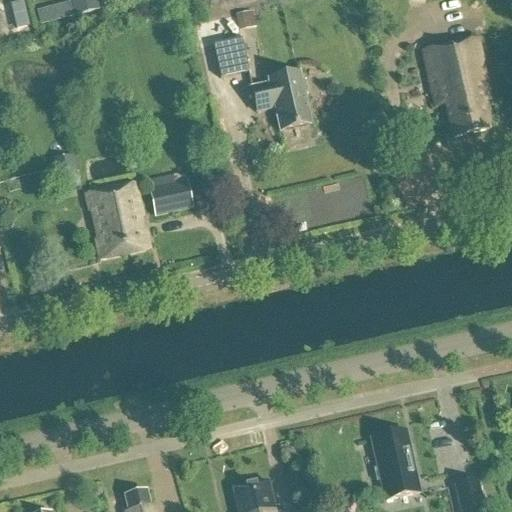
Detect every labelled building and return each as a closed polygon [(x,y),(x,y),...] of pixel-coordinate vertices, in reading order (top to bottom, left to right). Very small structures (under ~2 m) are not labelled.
[(99,14),(95,0),(68,0),(74,20),(99,14)] [(235,18),(238,35),(255,32),(252,15),(235,18)] [(212,49),(219,82),(248,76),(240,42),(212,49)] [(482,107),(490,105),(476,44),(422,56),(437,118),(446,115),(452,141),(488,133),(482,107)] [(251,91),(256,117),(274,113),(279,136),(311,129),(304,97),(307,97),(305,85),(301,86),(299,77),(267,84),(268,87),(251,91)] [(71,160),(52,164),(57,187),(77,183),(71,160)] [(192,212),(186,186),(148,194),(154,220),(192,212)] [(95,244),(99,264),(148,254),(144,233),(140,234),(137,222),(141,221),(134,188),(85,199),(89,215),(92,215),(99,243),(95,244)] [(374,473),(376,485),(380,484),(385,504),(418,497),(411,463),(409,464),(406,453),(408,453),(404,436),(371,443),(377,472),(374,473)] [(453,489),(458,511),(483,511),(477,484),(453,489)] [(278,511),(278,510),(273,511),(267,486),(232,494),(236,511),(278,511)] [(126,511),(152,511),(152,510),(149,510),(146,495),(124,500),(126,511)] [(435,511),(432,498),(418,501),(420,511),(435,511)]
